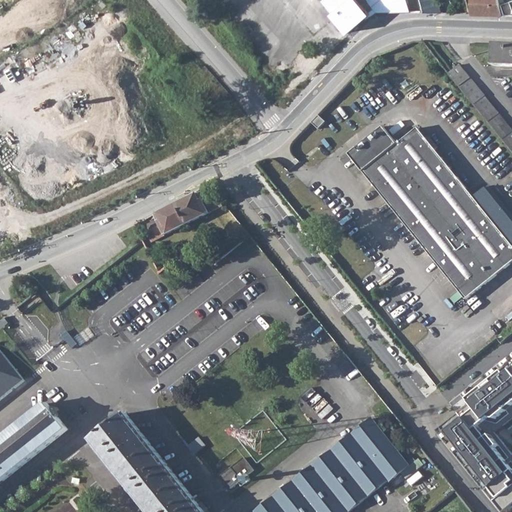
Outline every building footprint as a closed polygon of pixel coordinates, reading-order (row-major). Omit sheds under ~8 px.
[(374,11),(412,12),(408,0),(322,0),(321,2),(347,34),(374,11)] [(419,0),(422,12),(441,13),(437,0),(419,0)] [(470,0),(472,14),(503,14),(500,3),(498,0),(470,0)] [(511,0),(508,0),(500,3),(503,14),(511,14),(511,0)] [(243,26),(257,13),(247,2),(233,15),(243,26)] [(260,39),(271,30),(264,20),(252,30),(260,39)] [(49,29),(14,53),(23,65),(57,42),(49,29)] [(326,29),(319,35),(327,45),(335,39),(326,29)] [(511,44),(495,44),(494,65),(511,66),(511,44)] [(450,72),(511,148),(511,126),(460,63),(450,72)] [(311,122),(318,129),(325,122),(318,116),(311,122)] [(349,154),(466,299),(511,262),(511,245),(417,128),(397,144),(383,126),(349,154)] [(147,232),(152,242),(223,206),(218,196),(204,204),(198,193),(155,215),(160,226),(147,232)] [(417,320),(394,291),(374,306),(398,335),(417,320)] [(0,399),(24,381),(0,350),(0,399)] [(511,366),(473,398),(477,404),(492,422),(497,423),(511,411),(511,366)] [(0,439),(0,483),(67,429),(46,402),(0,439)] [(492,422),(477,404),(442,431),(445,435),(472,414),(484,428),(492,422)] [(93,440),(149,511),(204,511),(127,413),(93,440)] [(445,435),(508,511),(511,509),(511,454),(495,434),(491,437),(484,428),(472,414),(445,435)] [(255,511),(349,511),(389,480),(391,482),(410,467),(372,419),(255,511)] [(223,479),(231,488),(236,484),(237,486),(239,484),(238,482),(254,470),(244,457),(231,468),(233,471),(223,479)]
